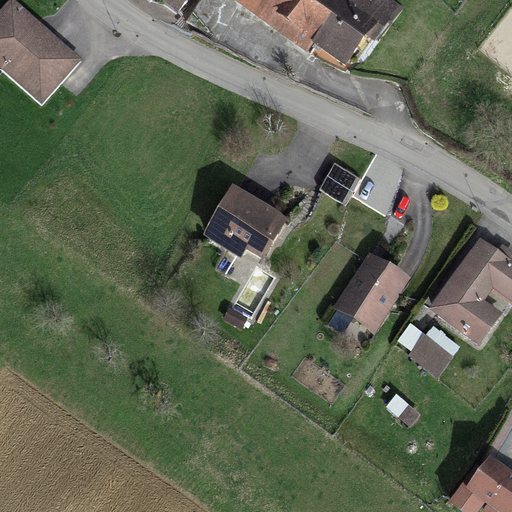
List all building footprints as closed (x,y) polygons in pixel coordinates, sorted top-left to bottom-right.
[(15,0),(14,0),(0,16),(0,67),(45,106),(85,59),(15,0)] [(195,0),(164,0),(182,15),(195,0)] [(401,0),(251,0),(247,6),(362,83),(413,7),(401,0)] [(294,222),(234,188),(208,235),(247,257),(251,250),(271,261),(294,222)] [(511,251),(482,234),(436,311),(486,341),(501,317),(481,306),(494,284),(511,294),(511,251)] [(416,281),(374,255),(341,308),(382,334),(416,281)] [(461,348),(434,327),(411,357),(439,378),(461,348)] [(511,511),(511,468),(500,459),(472,494),(494,511),(511,511)]
